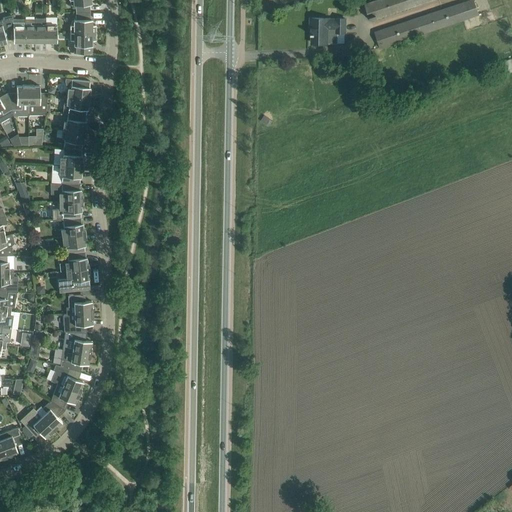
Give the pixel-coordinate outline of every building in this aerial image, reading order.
[(69,0),(72,0),(73,5),(75,5),(76,12),(90,12),(90,4),(92,4),(91,0),(69,0)] [(434,0),(375,0),(364,4),(370,21),(434,0)] [(372,39),(374,43),(378,42),(380,48),(479,15),(474,0),(469,0),(374,32),(376,38),(372,39)] [(76,19),(74,19),(74,25),(70,25),(70,30),(70,33),(96,33),(96,25),(92,25),(92,19),(90,19),(90,12),(76,12),(76,19)] [(0,19),(0,44),(3,44),(3,42),(7,41),(6,37),(13,35),(13,18),(12,18),(12,20),(5,22),(4,19),(0,19)] [(25,24),(25,19),(25,18),(13,18),(13,35),(13,41),(17,41),(17,42),(24,42),(24,24),(25,24)] [(336,18),(336,20),(328,20),(328,18),(311,18),(311,27),(313,28),(312,33),(311,33),(311,35),(312,35),(312,43),(337,43),(337,32),(345,33),(345,18),(336,18)] [(25,19),(25,24),(24,24),(24,42),(31,42),(31,41),(35,41),(35,24),(35,19),(25,19)] [(46,42),(46,24),(35,24),(35,41),(39,41),(39,42),(46,42)] [(57,32),(57,24),(46,24),(46,42),(53,42),(53,41),(57,41),(57,32)] [(90,46),(92,46),(92,40),(96,40),(96,33),(70,33),(70,40),(74,40),(74,46),(76,46),(76,53),(90,53),(90,46)] [(65,78),(65,82),(66,85),(68,88),(67,96),(90,99),(91,94),(90,93),(90,87),(89,87),(90,81),(65,78)] [(16,86),(16,87),(16,97),(8,97),(13,115),(14,116),(28,115),(28,114),(28,85),(22,85),(22,86),(16,86)] [(34,85),(28,85),(28,114),(46,114),(46,110),(47,104),(47,96),(40,96),(40,85),(34,86),(34,85)] [(67,96),(66,104),(64,104),(63,112),(67,113),(86,115),(87,110),(88,110),(89,103),(90,104),(90,99),(67,96)] [(0,122),(13,115),(8,97),(1,101),(0,99),(0,122)] [(86,115),(67,113),(66,122),(64,121),(63,129),(86,132),(87,127),(86,127),(86,121),(85,121),(86,115)] [(86,132),(63,129),(62,137),(64,138),(63,147),(82,149),(82,143),(83,143),(84,137),(85,137),(86,132)] [(82,149),(63,147),(63,157),(60,157),(60,165),(83,166),(83,161),(82,161),(82,155),(81,155),(82,149)] [(83,166),(60,165),(59,173),(62,173),(61,183),(80,183),(80,177),(81,177),(81,171),(83,171),(83,166)] [(61,183),(50,183),(51,194),(59,194),(59,201),(83,200),(82,195),(81,195),(81,189),(80,189),(80,183),(61,183)] [(59,201),(60,209),(52,209),(52,219),(62,219),(81,217),(81,212),(82,212),(81,205),(83,205),(83,200),(59,201)] [(62,219),(64,229),(61,229),(62,237),(85,234),(85,229),(83,229),(83,223),(81,223),(81,217),(62,219)] [(85,234),(62,237),(63,245),(66,244),(67,253),(85,251),(84,245),(85,245),(85,239),(86,239),(85,234)] [(5,236),(5,235),(0,236),(0,255),(7,255),(13,255),(11,246),(14,243),(13,236),(10,235),(5,236)] [(85,251),(67,253),(68,262),(65,262),(66,270),(89,268),(89,263),(87,263),(87,257),(86,257),(85,251)] [(7,255),(0,255),(0,272),(13,273),(13,268),(9,269),(9,262),(7,262),(7,255)] [(88,273),(90,273),(89,268),(66,270),(67,278),(59,279),(60,292),(89,289),(88,279),(89,279),(88,273)] [(13,273),(0,272),(0,290),(17,292),(18,292),(17,286),(18,286),(18,283),(17,283),(17,277),(14,277),(13,273)] [(0,290),(0,308),(11,310),(11,307),(14,307),(17,292),(0,290)] [(71,295),(68,295),(68,307),(74,306),(74,313),(93,312),(93,306),(92,307),(92,301),(81,301),(81,295),(71,295)] [(15,311),(11,310),(0,308),(0,326),(11,328),(13,315),(15,315),(15,311)] [(93,312),(74,313),(63,314),(64,331),(65,331),(69,331),(82,332),(82,325),(93,324),(93,318),(93,312)] [(0,326),(0,343),(6,345),(6,341),(9,342),(11,328),(0,326)] [(65,331),(64,342),(63,349),(91,353),(92,347),(91,347),(92,341),(81,339),(82,332),(69,331),(65,331)] [(23,332),(21,345),(29,346),(31,333),(23,332)] [(91,353),(63,349),(62,355),(60,366),(64,367),(76,370),(77,363),(88,364),(89,358),(90,359),(91,353)] [(62,373),(57,371),(53,381),(57,383),(76,391),(80,393),(82,387),(81,387),(84,382),(73,377),(76,370),(64,367),(62,373)] [(11,378),(4,378),(0,378),(0,389),(0,390),(0,387),(0,385),(11,386),(11,385),(22,384),(22,379),(11,379),(11,378)] [(80,393),(76,391),(57,383),(50,400),(61,407),(65,399),(75,403),(77,398),(78,398),(80,393)] [(61,407),(50,400),(42,408),(46,412),(41,416),(54,430),(58,426),(62,422),(55,413),(61,407)] [(33,408),(27,413),(32,418),(24,425),(33,434),(37,429),(45,438),(49,434),(50,434),(54,430),(41,416),(33,408)] [(18,429),(17,427),(0,433),(0,437),(7,457),(13,455),(13,454),(18,452),(14,442),(22,439),(18,429)]
